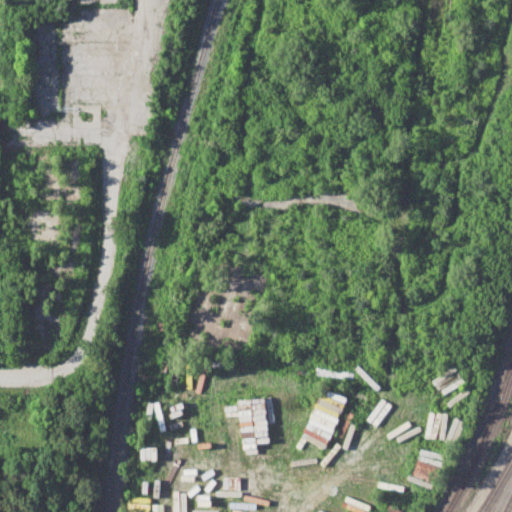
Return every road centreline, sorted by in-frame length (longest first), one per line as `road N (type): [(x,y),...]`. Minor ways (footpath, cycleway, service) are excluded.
road 1 (residential): [(63,378),(88,350),(101,317),(120,136)]
road 2 (residential): [(0,132),(120,136)]
